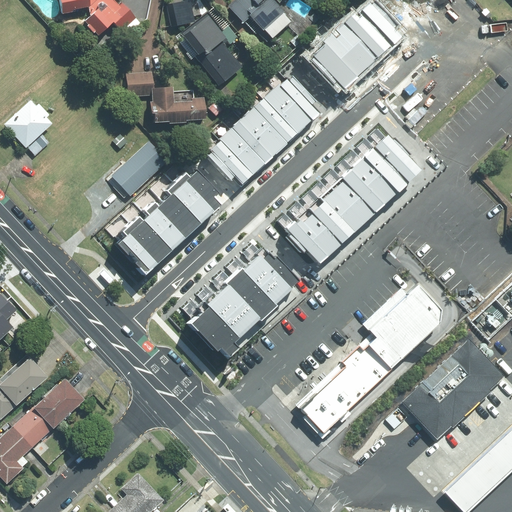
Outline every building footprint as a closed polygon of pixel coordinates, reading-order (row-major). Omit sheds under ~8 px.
[(110,18),(121,7),(120,6),(114,0),(59,0),(62,14),(74,12),(73,9),(89,6),(91,16),(85,21),(99,35),(113,21),(110,18)] [(189,0),(187,0),(167,4),(171,26),(194,21),(189,0)] [(236,0),(230,6),(244,22),(247,19),(268,42),(292,21),(284,13),(285,12),(274,0),(236,0)] [(351,0),(304,45),(341,85),(396,33),(365,0),(351,0)] [(137,18),(122,3),(120,6),(121,7),(110,18),(113,21),(122,31),(127,27),(137,18)] [(227,38),(208,13),(177,37),(193,57),(195,55),(219,85),(242,67),(222,42),(227,38)] [(132,32),(141,23),(137,18),(127,27),(132,32)] [(153,71),(126,73),(128,98),(153,95),(152,89),(154,89),(153,71)] [(282,73),(206,145),(241,182),(317,110),(282,73)] [(206,119),(204,97),(194,98),(194,90),(174,92),(173,87),(154,89),(152,89),(153,95),(153,102),(151,102),(152,122),(170,121),(170,124),(187,122),(187,121),(206,119)] [(5,124),(26,147),(52,124),(46,117),(49,115),(39,104),(37,106),(31,100),(5,124)] [(382,130),(281,223),(317,262),(418,168),(382,130)] [(43,135),(28,148),(35,155),(50,142),(43,135)] [(125,161),(107,178),(124,197),(128,194),(129,195),(167,160),(149,141),(126,162),(125,161)] [(188,163),(109,235),(143,272),(221,200),(188,163)] [(262,240),(185,310),(224,353),(301,283),(262,240)] [(104,270),(100,274),(109,283),(114,279),(104,270)] [(363,331),(292,395),(312,417),(433,308),(403,275),(353,320),(363,331)] [(0,292),(0,338),(1,339),(13,327),(6,320),(17,310),(0,292)] [(464,340),(395,403),(430,440),(498,377),(464,340)] [(48,377),(27,354),(0,378),(0,380),(20,402),(48,377)] [(34,407),(53,428),(84,400),(65,379),(34,407)] [(0,419),(0,420),(20,402),(0,380),(0,419)] [(34,407),(12,427),(32,448),(53,428),(34,407)] [(459,511),(511,464),(511,424),(435,494),(451,511),(459,511)] [(12,427),(0,438),(0,476),(7,483),(23,468),(22,467),(28,462),(22,456),(32,448),(12,427)] [(113,508),(116,511),(150,511),(164,500),(138,472),(121,488),(128,495),(113,508)]
